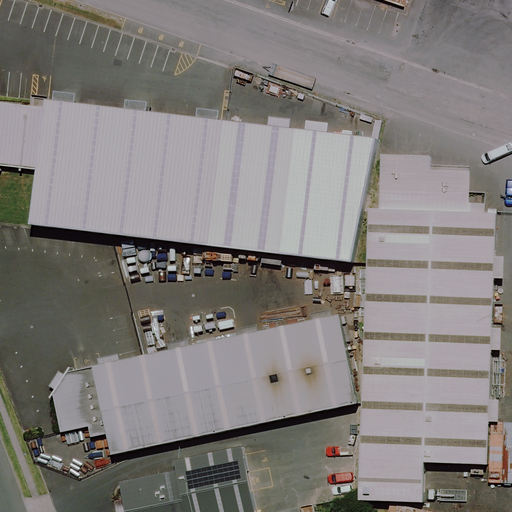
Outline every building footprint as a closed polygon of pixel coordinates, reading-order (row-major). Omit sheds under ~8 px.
[(39,112),(0,106),(0,166),(32,171),(25,228),(344,267),(370,144),(40,104),(39,112)] [(423,160),(379,158),(377,213),(363,212),(353,505),(417,507),(419,469),(483,471),(492,217),(462,216),(463,176),(422,175),(423,160)] [(333,320),(89,370),(104,439),(107,458),(351,408),(333,320)] [(104,439),(89,370),(65,375),(49,398),(58,436),(84,430),(87,443),(104,439)] [(172,475),(117,486),(121,511),(249,511),(237,450),(170,464),(172,475)]
